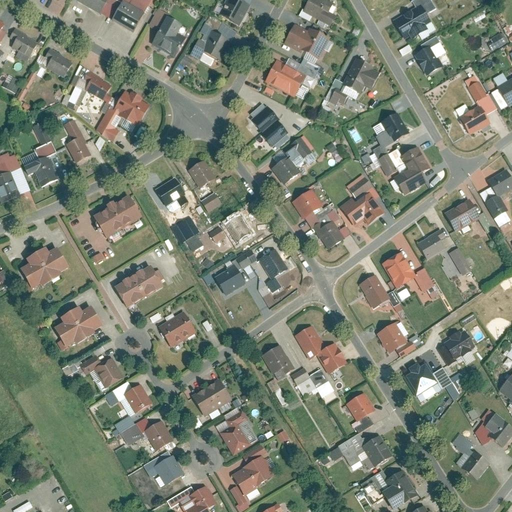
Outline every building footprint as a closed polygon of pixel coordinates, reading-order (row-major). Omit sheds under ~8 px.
[(74,0),(72,4),(94,18),(103,4),(112,10),(104,23),(126,37),(144,7),(132,0),(74,0)] [(227,0),(218,19),(233,26),(244,3),(238,0),(227,0)] [(319,0),(310,0),(305,10),(326,23),(330,16),(321,11),(325,3),(319,0)] [(417,9),(396,21),(407,40),(412,37),(414,40),(429,31),(428,28),(434,24),(429,15),(437,10),(431,0),(415,0),(413,2),(417,9)] [(152,43),(173,56),(183,39),(175,34),(178,28),(153,14),(147,25),(158,32),(152,43)] [(216,33),(231,41),(235,32),(221,25),(216,33)] [(295,27),(287,42),(316,57),(327,33),(315,27),(312,35),(296,27),(295,27)] [(489,39),(492,44),(487,47),(490,52),(507,43),(501,32),(489,39)] [(228,46),(211,37),(200,59),(217,67),(228,46)] [(441,67),(431,51),(441,45),(436,37),(421,47),(423,51),(414,57),(426,77),(441,67)] [(34,47),(19,39),(12,51),(26,60),(34,47)] [(330,50),(333,43),(328,40),(325,47),(330,50)] [(408,46),(398,51),(401,57),(411,51),(408,46)] [(70,67),(55,58),(48,69),(63,78),(70,67)] [(280,61),(267,83),(289,96),(299,79),(307,84),(317,68),(303,60),(296,71),(280,61)] [(369,69),(356,63),(342,91),(356,98),(363,84),(372,89),(378,78),(367,73),(368,70),(369,69)] [(21,88),(27,91),(36,77),(30,73),(21,88)] [(21,84),(9,77),(2,89),(14,96),(21,84)] [(111,89),(96,80),(92,87),(84,82),(71,105),(79,110),(89,93),(104,102),(111,89)] [(511,81),(496,92),(504,105),(511,99),(511,81)] [(486,97),(478,85),(469,89),(477,102),(486,97)] [(478,103),(462,113),(472,128),(488,118),(478,103)] [(136,114),(121,105),(117,111),(109,106),(96,129),(104,134),(114,117),(129,126),(136,114)] [(278,122),(263,105),(248,118),(261,134),(260,134),(271,148),(287,135),(277,123),(278,122)] [(391,140),(401,134),(393,119),(382,125),(391,140)] [(73,144),(67,147),(76,164),(85,159),(77,142),(82,139),(73,123),(65,127),(73,144)] [(34,174),(42,190),(56,183),(46,162),(56,157),(41,125),(32,129),(41,148),(34,152),(39,162),(22,170),(26,177),(34,174)] [(285,160),(271,169),(282,185),(296,175),(290,167),(304,157),(296,144),(281,155),(284,159),(285,160)] [(427,175),(412,149),(392,161),(382,144),(370,150),(384,174),(390,171),(401,189),(427,175)] [(0,207),(22,199),(8,164),(0,166),(0,207)] [(213,180),(202,164),(188,174),(199,190),(213,180)] [(495,197),(485,203),(496,221),(508,213),(497,196),(511,186),(511,179),(506,170),(495,176),(492,179),(486,183),(495,197)] [(352,200),(339,209),(351,226),(361,219),(365,224),(376,217),(367,204),(374,199),(360,179),(345,190),(352,200)] [(173,182),(155,193),(164,209),(183,197),(173,182)] [(198,203),(208,214),(221,203),(211,192),(198,203)] [(333,222),(311,192),(295,203),(307,220),(314,215),(323,228),(316,232),(329,250),(348,236),(336,220),(333,222)] [(89,221),(100,241),(137,220),(125,200),(89,221)] [(444,217),(454,231),(474,217),(465,203),(444,217)] [(238,217),(223,226),(233,243),(220,250),(225,257),(237,250),(234,245),(250,236),(238,217)] [(195,233),(198,232),(195,227),(187,231),(183,225),(178,228),(191,252),(202,246),(195,233)] [(224,237),(220,230),(208,236),(212,243),(224,237)] [(414,245),(423,259),(442,247),(433,232),(414,245)] [(456,248),(447,254),(461,276),(470,271),(456,248)] [(34,283),(38,290),(59,275),(56,269),(62,265),(56,256),(47,261),(41,252),(29,259),(33,264),(18,274),(27,287),(34,283)] [(233,269),(213,282),(224,298),(243,286),(236,275),(254,264),(246,252),(229,263),(233,269)] [(276,252),(258,262),(271,283),(288,272),(276,252)] [(100,254),(91,259),(95,266),(104,261),(100,254)] [(399,256),(382,266),(395,290),(411,281),(419,295),(433,287),(422,267),(409,274),(399,256)] [(151,267),(112,291),(122,307),(161,283),(151,267)] [(373,278),(358,286),(374,312),(388,303),(373,278)] [(72,340),(74,345),(97,333),(87,313),(76,318),(74,313),(57,321),(61,327),(54,330),(62,345),(72,340)] [(181,317),(159,329),(169,347),(191,334),(181,317)] [(375,334),(389,354),(402,344),(389,324),(375,334)] [(471,331),(478,344),(486,339),(479,326),(471,331)] [(310,327),(293,337),(308,362),(317,357),(328,376),(345,365),(331,343),(323,348),(310,327)] [(445,347),(438,350),(449,367),(457,365),(454,360),(477,349),(464,328),(442,341),(445,347)] [(415,336),(409,340),(414,348),(420,344),(415,336)] [(272,351),(259,360),(271,377),(284,368),(272,351)] [(117,381),(106,365),(100,369),(94,360),(82,368),(86,375),(90,372),(103,391),(117,381)] [(426,364),(400,378),(416,399),(438,386),(441,391),(453,386),(443,369),(433,374),(426,364)] [(335,392),(321,369),(309,376),(304,367),(289,376),(301,398),(311,392),(313,395),(317,393),(321,400),(335,392)] [(453,378),(459,386),(464,382),(458,374),(453,378)] [(511,405),(510,408),(511,409),(511,375),(501,390),(511,397),(511,405)] [(217,383),(189,397),(199,415),(226,401),(217,383)] [(124,400),(133,416),(147,408),(135,389),(132,391),(128,384),(113,393),(119,403),(124,400)] [(281,388),(274,393),(282,407),(290,403),(281,388)] [(360,396),(345,405),(356,423),(354,425),(359,433),(372,424),(368,417),(372,415),(360,396)] [(488,444),(499,452),(511,434),(511,426),(491,411),(480,426),(485,430),(478,439),(487,446),(488,444)] [(232,428),(219,437),(231,455),(248,444),(237,428),(244,424),(238,415),(228,422),(232,428)] [(146,420),(121,435),(128,447),(143,437),(152,451),(170,439),(161,425),(152,430),(146,420)] [(277,435),(282,444),(289,440),(284,431),(277,435)] [(358,437),(333,455),(338,463),(347,456),(354,467),(364,460),(371,470),(392,456),(380,438),(366,448),(358,437)] [(457,470),(473,483),(487,466),(469,453),(473,447),(460,438),(453,448),(460,453),(468,459),(457,470)] [(267,457),(260,448),(242,459),(247,468),(233,477),(245,495),(266,482),(255,465),(267,457)] [(161,457),(141,470),(150,484),(163,476),(168,485),(182,476),(173,462),(167,466),(161,457)] [(367,487),(379,505),(389,499),(397,511),(418,497),(403,474),(389,483),(384,475),(367,487)] [(202,511),(205,510),(192,487),(166,502),(171,511),(179,506),(182,511),(202,511)]
